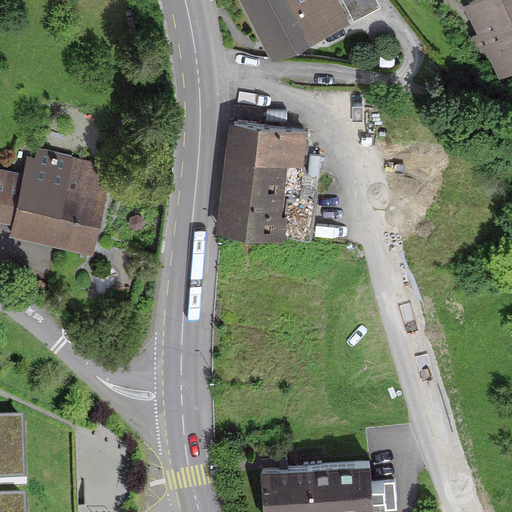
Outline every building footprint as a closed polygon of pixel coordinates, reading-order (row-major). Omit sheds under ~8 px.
[(242,0),(274,57),(351,15),(343,0),(242,0)] [(343,0),(351,15),(353,18),(380,4),(377,0),(343,0)] [(511,0),(464,0),(478,28),(481,34),(487,44),(500,72),(511,66),(511,0)] [(479,48),(487,44),(481,34),(478,28),(471,32),(479,48)] [(308,125),(231,116),(218,226),(280,234),(289,161),(304,163),(308,125)] [(102,161),(39,146),(36,156),(26,154),(22,170),(11,219),(9,230),(93,249),(105,198),(108,182),(98,179),(102,161)] [(0,216),(11,219),(22,170),(0,164),(0,216)] [(0,481),(26,481),(23,419),(0,420),(0,481)] [(370,456),(261,465),(264,511),(364,511),(375,511),(370,456)] [(0,511),(25,511),(25,498),(0,498),(0,511)]
